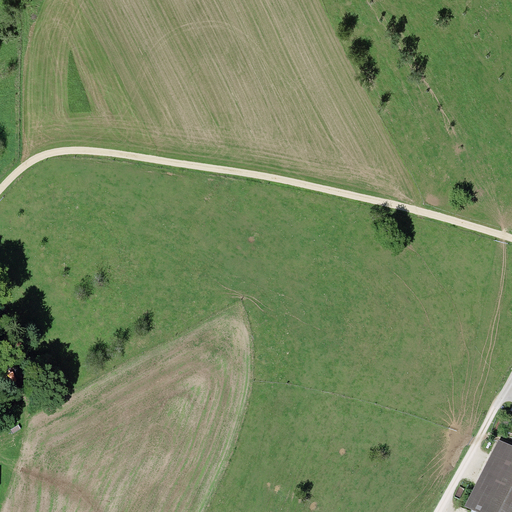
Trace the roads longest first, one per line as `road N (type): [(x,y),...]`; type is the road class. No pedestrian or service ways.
road 1 (track): [(0,187),(41,156),(85,151),(351,194),(511,239)]
road 2 (track): [(511,379),(436,511)]
